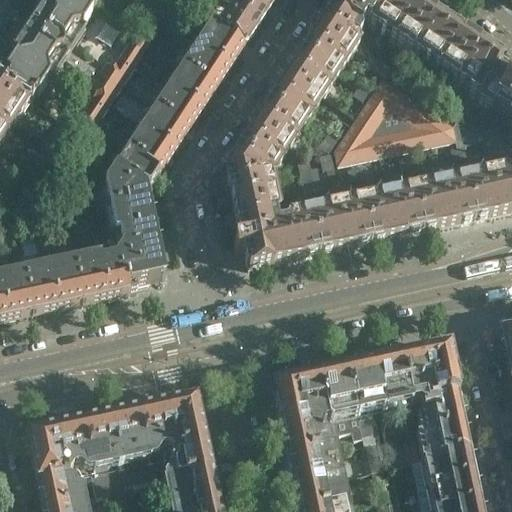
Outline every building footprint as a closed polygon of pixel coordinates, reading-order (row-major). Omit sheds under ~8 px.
[(100,78),(62,53),(61,48),(69,36),(82,33),(92,18),(90,16),(94,10),(79,0),(53,0),(46,11),(44,9),(9,62),(12,63),(2,79),(0,77),(0,88),(30,108),(34,101),(36,102),(46,87),(44,75),(52,62),(57,61),(94,86),(89,94),(91,103),(70,134),(86,145),(151,47),(135,36),(114,67),(105,69),(100,78)] [(79,0),(94,10),(95,10),(101,0),(79,0)] [(272,8),(259,0),(227,0),(230,2),(225,10),(257,31),(272,8)] [(259,0),(272,8),(277,0),(259,0)] [(374,0),(339,0),(330,15),(359,34),(364,26),(359,23),(374,0)] [(383,34),(404,3),(399,0),(374,0),(359,23),(364,26),(374,33),(376,29),(383,34)] [(403,52),(426,17),(404,3),(383,34),(391,39),(389,43),(403,52)] [(242,53),(257,31),(225,10),(220,17),(216,15),(206,29),(209,31),(242,53)] [(360,40),(359,34),(330,15),(315,36),(352,60),(361,46),(358,44),(360,40)] [(428,63),(448,32),(426,17),(403,52),(418,62),(420,58),(428,63)] [(242,53),(209,31),(196,52),(229,74),(242,53)] [(447,82),(470,47),(448,32),(428,63),(435,69),(433,72),(447,82)] [(352,60),(315,36),(301,58),(334,80),(340,72),(343,74),(352,60)] [(472,93),(493,61),(470,47),(447,82),(462,91),(464,88),(472,93)] [(201,115),(224,81),(229,74),(196,52),(168,93),(201,115)] [(309,126),(332,91),(328,89),(334,80),(301,58),(267,110),(300,132),(305,124),(309,126)] [(369,72),(374,64),(369,61),(364,68),(369,72)] [(494,107),(511,81),(511,80),(511,73),(493,61),(472,93),(468,97),(491,112),(494,107)] [(374,75),(379,68),(374,64),(369,72),(374,75)] [(379,78),(384,71),(379,68),(374,75),(379,78)] [(384,82),(389,74),(384,71),(379,78),(384,82)] [(511,80),(511,81),(494,107),(511,118),(511,137),(510,138),(511,146),(511,80)] [(407,94),(412,87),(407,83),(402,90),(407,94)] [(454,133),(382,86),(335,157),(339,172),(457,147),(454,133)] [(413,98),(418,90),(412,87),(407,94),(413,98)] [(30,108),(0,88),(0,120),(12,129),(17,121),(21,123),(30,108)] [(365,100),(368,95),(361,90),(357,95),(365,100)] [(174,157),(201,115),(168,93),(141,135),(174,157)] [(361,106),(365,100),(357,95),(353,101),(361,106)] [(295,140),(300,132),(267,110),(252,132),(289,156),(298,142),(295,140)] [(451,123),(456,116),(451,112),(446,120),(451,123)] [(457,127),(462,119),(456,116),(451,123),(457,127)] [(7,136),(12,129),(0,120),(0,151),(1,153),(11,138),(7,136)] [(485,141),(484,135),(478,131),(474,138),(475,143),(485,141)] [(289,156),(252,132),(238,154),(271,176),(276,168),(280,170),(289,156)] [(148,196),(174,157),(141,135),(114,176),(145,197),(148,196)] [(487,147),(485,141),(475,143),(476,149),(483,148),(487,147)] [(331,152),(334,146),(327,142),(323,147),(331,152)] [(493,146),(487,147),(483,148),(484,154),(494,152),(493,146)] [(327,158),(331,152),(323,147),(319,153),(327,158)] [(465,163),(463,152),(457,154),(459,164),(465,163)] [(496,158),(494,152),(484,154),(485,160),(496,158)] [(271,176),(238,154),(225,174),(230,195),(267,187),(266,184),(271,176)] [(459,164),(457,154),(451,155),(453,165),(459,164)] [(312,171),(299,163),(296,168),(303,173),(304,173),(312,171)] [(413,174),(411,163),(405,165),(407,175),(413,174)] [(407,175),(405,165),(399,166),(401,176),(407,175)] [(317,177),(316,174),(312,171),(304,173),(305,179),(317,177)] [(362,185),(360,174),(353,176),(356,186),(362,185)] [(145,197),(114,176),(101,195),(106,217),(146,209),(148,208),(145,197)] [(356,186),(353,176),(347,177),(350,187),(356,186)] [(318,183),(317,177),(305,179),(307,186),(311,185),(318,183)] [(511,218),(511,180),(507,181),(506,177),(490,181),(498,221),(511,218)] [(498,221),(490,181),(473,184),(474,188),(465,190),(472,227),(498,221)] [(320,194),(318,183),(311,185),(312,191),(313,196),(320,194)] [(311,185),(307,186),(302,187),(303,193),(312,191),(311,185)] [(277,212),(273,193),(268,195),(267,187),(230,195),(235,221),(277,212)] [(472,227),(465,190),(455,192),(454,188),(438,192),(447,232),(472,227)] [(313,196),(312,191),(303,193),(305,199),(313,198),(313,196)] [(447,232),(438,192),(422,195),(422,199),(413,201),(421,238),(447,232)] [(413,201),(403,203),(403,199),(386,203),(395,243),(421,238),(413,201)] [(395,243),(386,203),(370,206),(371,210),(361,212),(369,249),(395,243)] [(151,235),(147,215),(146,209),(106,217),(112,243),(116,242),(151,235)] [(361,212),(352,214),(351,210),(335,214),(343,254),(369,249),(361,212)] [(275,234),(274,226),(279,218),(277,212),(235,221),(240,246),(276,238),(275,234)] [(343,254),(335,214),(318,217),(319,221),(310,223),(317,260),(343,254)] [(317,260),(310,223),(302,225),(301,221),(296,222),(294,225),(288,227),(284,232),(292,265),(317,260)] [(292,265),(284,232),(275,234),(276,238),(240,246),(247,275),(292,265)] [(162,286),(151,236),(151,235),(116,242),(118,256),(111,267),(100,269),(107,305),(127,300),(135,298),(134,292),(162,286)] [(107,305),(100,269),(99,266),(73,272),(81,310),(107,305)] [(81,310),(73,272),(48,277),(56,315),(81,310)] [(56,315),(48,277),(23,282),(31,321),(56,315)] [(31,321),(23,282),(0,287),(0,297),(6,326),(31,321)] [(459,410),(448,358),(447,355),(428,359),(433,383),(429,384),(435,411),(423,413),(419,419),(423,439),(462,431),(458,411),(459,411),(459,410)] [(435,411),(429,384),(433,383),(428,359),(373,370),(382,412),(416,405),(422,409),(423,413),(435,411)] [(382,412),(373,370),(346,376),(355,418),(382,412)] [(355,418),(346,376),(318,382),(327,424),(340,421),(341,427),(346,430),(357,428),(355,418)] [(327,424),(318,382),(291,388),(296,412),(300,411),(305,432),(307,442),(322,439),(320,431),(324,425),(327,424)] [(305,432),(300,411),(296,412),(291,388),(272,392),(281,437),(305,432)] [(209,480),(202,449),(199,437),(200,437),(199,435),(197,428),(198,427),(197,426),(195,415),(194,415),(193,411),(194,410),(193,408),(192,409),(187,410),(187,411),(176,413),(175,413),(29,444),(27,444),(36,488),(68,481),(73,484),(74,489),(89,486),(93,505),(107,502),(109,511),(110,511),(128,508),(125,497),(168,488),(209,480)] [(462,431),(423,439),(419,440),(424,466),(426,465),(467,456),(462,431)] [(331,458),(327,442),(322,439),(307,442),(305,432),(281,437),(288,467),(331,458)] [(360,444),(359,436),(351,437),(353,445),(360,444)] [(362,452),(360,444),(353,445),(355,453),(362,452)] [(473,482),(467,456),(426,465),(431,491),(473,482)] [(336,486),(331,458),(288,467),(293,495),(336,486)] [(191,511),(214,507),(209,480),(168,488),(166,491),(170,511),(191,511)] [(60,511),(80,508),(76,491),(74,489),(73,484),(68,481),(36,488),(41,511),(60,511)] [(459,511),(478,508),(473,482),(431,491),(435,511),(459,511)] [(342,511),(336,486),(293,495),(297,511),(342,511)] [(396,499),(394,489),(384,491),(386,501),(396,499)] [(398,508),(396,499),(386,501),(388,510),(398,508)]
